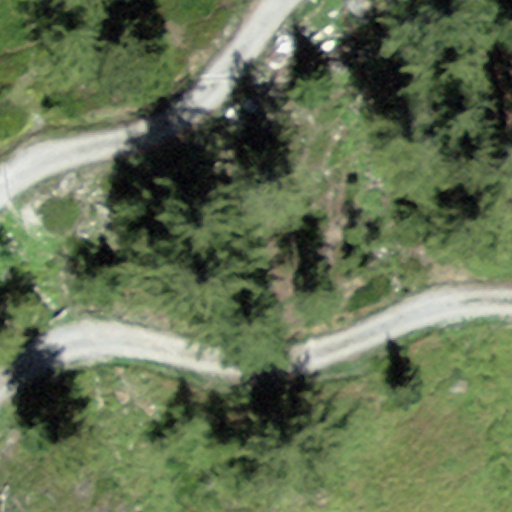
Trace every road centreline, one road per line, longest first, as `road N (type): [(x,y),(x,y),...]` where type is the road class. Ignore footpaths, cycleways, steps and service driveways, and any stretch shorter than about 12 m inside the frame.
road 1 (track): [(511,297),(429,308),(329,350),(287,357),(215,358),(142,340),(87,338),(0,380)]
road 2 (track): [(0,186),(36,165),(152,138),(176,124),(280,0)]
